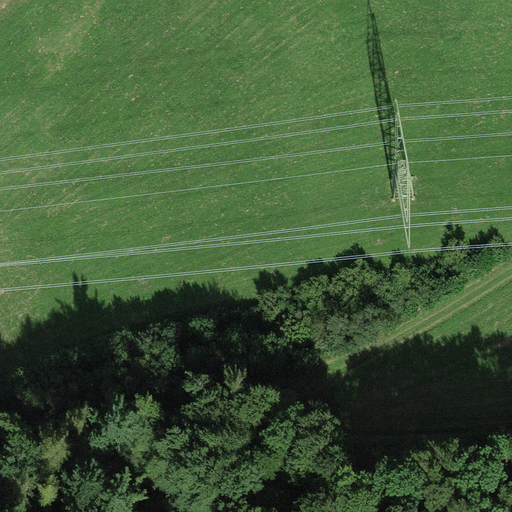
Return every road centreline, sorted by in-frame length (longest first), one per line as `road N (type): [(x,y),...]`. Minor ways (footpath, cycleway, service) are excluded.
road 1 (track): [(0,365),(511,236)]
road 2 (track): [(149,511),(281,433),(413,330)]
road 3 (track): [(281,433),(457,448),(511,443)]
